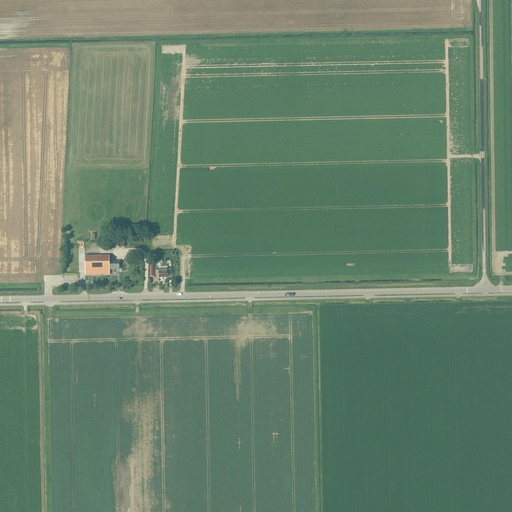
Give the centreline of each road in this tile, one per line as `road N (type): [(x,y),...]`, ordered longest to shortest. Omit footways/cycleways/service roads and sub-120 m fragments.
road 1 (tertiary): [(484,289),(0,299)]
road 2 (unclassified): [(484,289),(480,0)]
